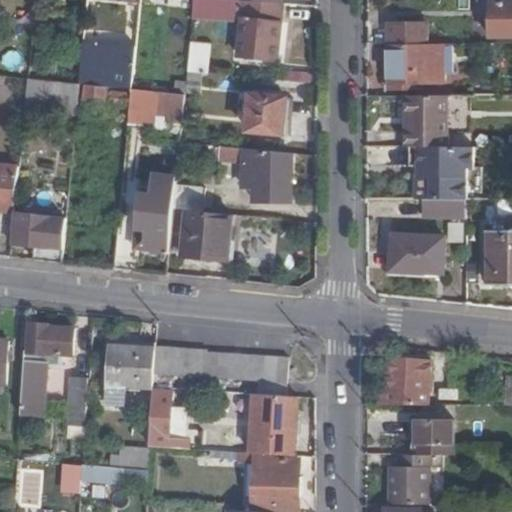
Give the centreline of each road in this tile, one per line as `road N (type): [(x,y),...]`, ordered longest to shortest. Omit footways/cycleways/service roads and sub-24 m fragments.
road 1 (residential): [(0,281),(340,315)]
road 2 (residential): [(340,315),(342,0)]
road 3 (residential): [(340,511),(340,315)]
road 4 (residential): [(340,315),(511,335)]
